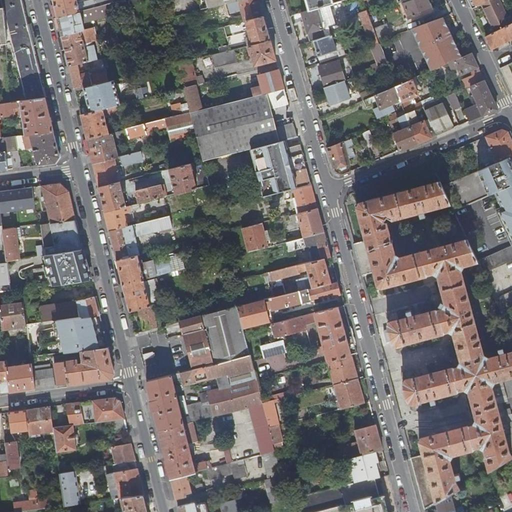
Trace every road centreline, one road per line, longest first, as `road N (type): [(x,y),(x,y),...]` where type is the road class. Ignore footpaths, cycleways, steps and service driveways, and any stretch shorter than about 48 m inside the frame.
road 1 (residential): [(412,511),(326,191)]
road 2 (tertiary): [(132,383),(78,169)]
road 3 (residential): [(326,191),(509,113)]
road 4 (residential): [(326,191),(272,0)]
road 5 (tertiary): [(78,169),(36,0)]
road 6 (residential): [(132,383),(0,403)]
road 7 (tertiary): [(161,511),(132,383)]
road 8 (residential): [(454,0),(509,113)]
